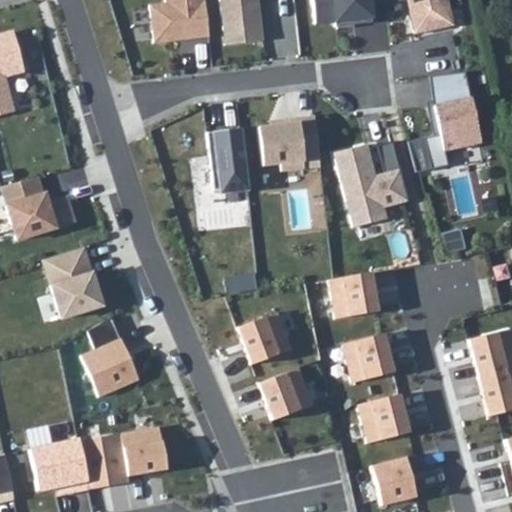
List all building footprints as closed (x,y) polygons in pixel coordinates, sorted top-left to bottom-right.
[(201,0),(163,0),(164,4),(146,6),(151,42),(178,39),(178,34),(186,33),(187,39),(206,37),(201,0)] [(216,0),(221,42),(260,37),(255,0),(216,0)] [(309,0),(311,20),(330,18),(331,24),(368,20),(366,2),(379,0),(309,0)] [(444,0),(405,0),(412,29),(449,21),(444,0)] [(5,27),(0,28),(0,112),(12,109),(3,74),(17,70),(5,27)] [(458,71),(419,75),(434,133),(404,140),(410,171),(444,163),(439,147),(474,139),(458,71)] [(309,113),(277,118),(277,122),(253,125),(258,163),(276,160),(277,168),(298,165),(297,157),(315,154),(309,113)] [(240,125),(209,128),(217,191),(247,187),(240,125)] [(365,141),(328,151),(350,226),(384,216),(381,206),(404,199),(395,167),(374,173),(365,141)] [(455,173),(458,216),(482,214),(479,171),(455,173)] [(37,172),(0,183),(0,197),(12,237),(74,218),(66,192),(45,198),(37,172)] [(82,247),(39,260),(56,316),(99,303),(82,247)] [(366,273),(324,281),(333,321),(374,311),(366,273)] [(92,348),(76,355),(96,400),(138,382),(125,355),(149,345),(133,310),(85,331),(92,348)] [(271,311),(231,326),(246,364),(286,348),(271,311)] [(511,351),(506,328),(463,339),(482,414),(511,405),(511,351)] [(381,333),(340,344),(351,383),(392,371),(381,333)] [(294,368),(254,383),(269,420),(308,405),(294,368)] [(396,394),(355,405),(365,444),(406,433),(396,394)] [(155,428),(74,442),(84,490),(126,483),(125,478),(160,471),(155,428)] [(511,434),(497,438),(511,492),(511,434)] [(73,439),(25,449),(33,489),(49,486),(51,495),(84,490),(74,442),(73,439)] [(400,456),(366,464),(377,508),(412,498),(400,456)]
